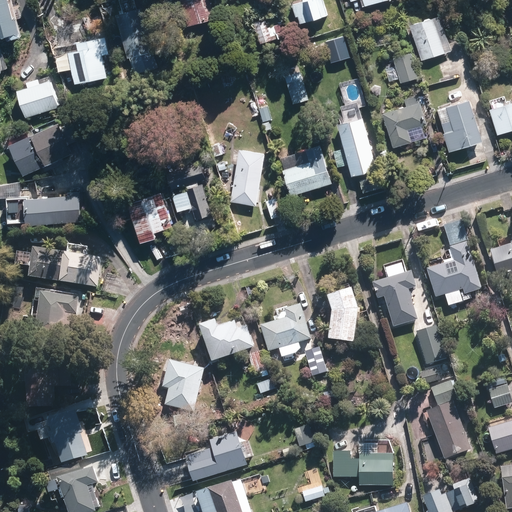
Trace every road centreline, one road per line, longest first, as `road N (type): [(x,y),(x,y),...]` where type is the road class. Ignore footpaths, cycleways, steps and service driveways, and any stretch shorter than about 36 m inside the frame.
road 1 (residential): [(154,511),(117,374),(129,319),(142,303),(193,275),(511,177)]
road 2 (unknown): [(347,242),(391,368),(414,478)]
